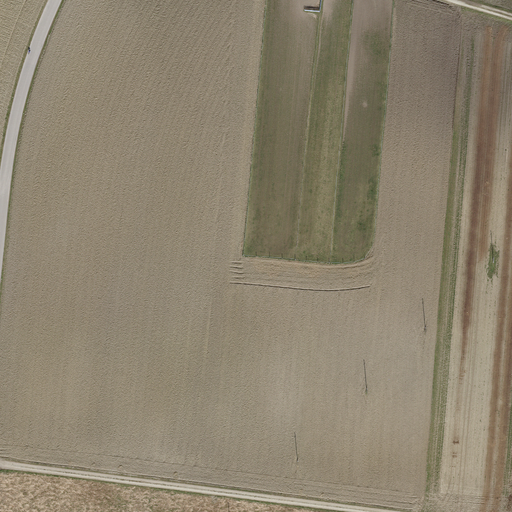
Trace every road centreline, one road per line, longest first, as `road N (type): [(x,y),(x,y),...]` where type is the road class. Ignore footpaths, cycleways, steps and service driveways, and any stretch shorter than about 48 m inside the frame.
road 1 (track): [(0,465),(368,511)]
road 2 (tertiary): [(60,0),(37,46),(0,239)]
